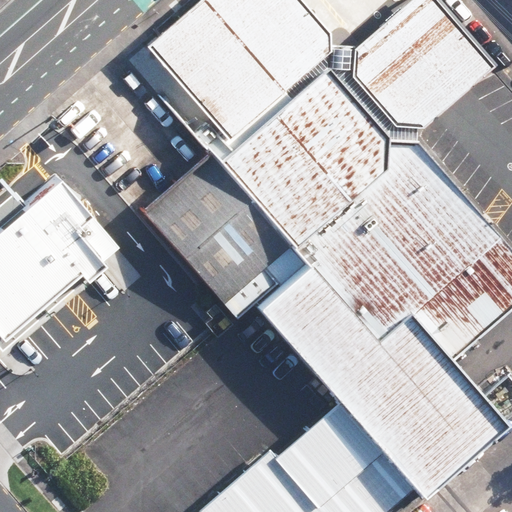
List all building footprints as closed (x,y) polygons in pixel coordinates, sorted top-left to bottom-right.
[(331,33),(301,0),(210,0),(140,60),(222,152),(316,71),(335,48),(331,33)] [(479,76),(412,0),(338,64),(404,140),(479,76)] [(320,74),(224,157),(301,246),(398,164),(320,74)] [(302,263),(211,152),(144,212),(237,320),(302,263)] [(511,268),(421,169),(398,164),(301,246),(308,262),(301,269),(461,453),(502,417),(452,359),(511,307),(511,268)] [(0,336),(4,342),(117,244),(61,180),(0,232),(0,336)] [(321,402),(406,499),(461,453),(301,269),(247,316),(321,402)] [(321,402),(193,511),(390,511),(406,499),(321,402)]
